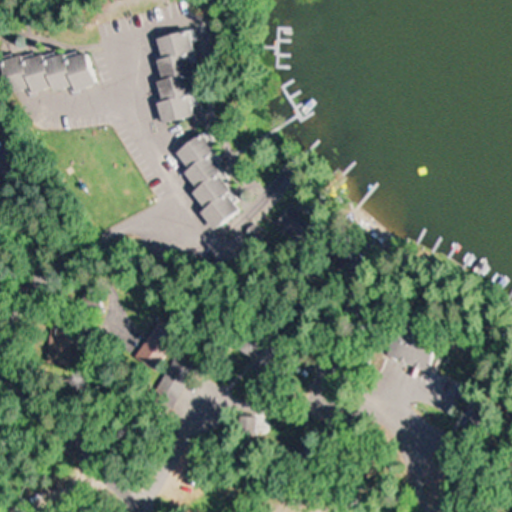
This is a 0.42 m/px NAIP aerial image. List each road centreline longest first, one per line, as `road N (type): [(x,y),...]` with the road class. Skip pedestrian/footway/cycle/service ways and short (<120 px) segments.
road 1 (residential): [(39,397),(84,313),(130,268),(169,267),(207,291),(215,308),(213,368),(141,504)]
road 2 (residential): [(145,511),(43,400),(0,369)]
